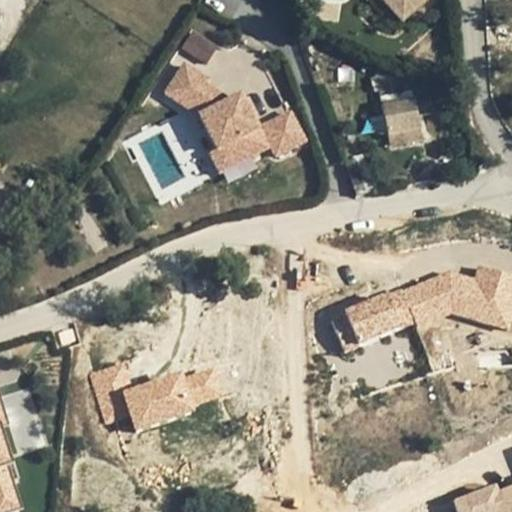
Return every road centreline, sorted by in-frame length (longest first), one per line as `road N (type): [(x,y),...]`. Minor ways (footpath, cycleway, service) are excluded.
road 1 (residential): [(0,328),(216,240),(511,185)]
road 2 (residential): [(511,156),(491,128),(473,61),(470,0)]
